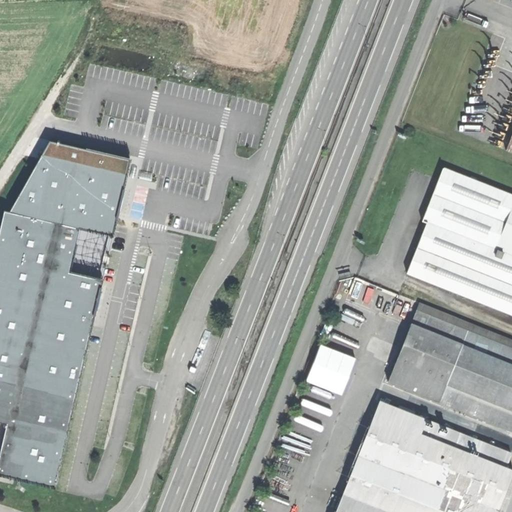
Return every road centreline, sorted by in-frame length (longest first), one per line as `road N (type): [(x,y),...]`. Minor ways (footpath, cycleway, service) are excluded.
road 1 (unclassified): [(321,0),(246,211),(178,356),(146,473),(124,511)]
road 2 (trunk): [(202,511),(402,0)]
road 3 (trunk): [(368,0),(169,511)]
road 4 (unclassified): [(238,511),(437,0)]
road 5 (track): [(103,0),(97,25),(0,185)]
